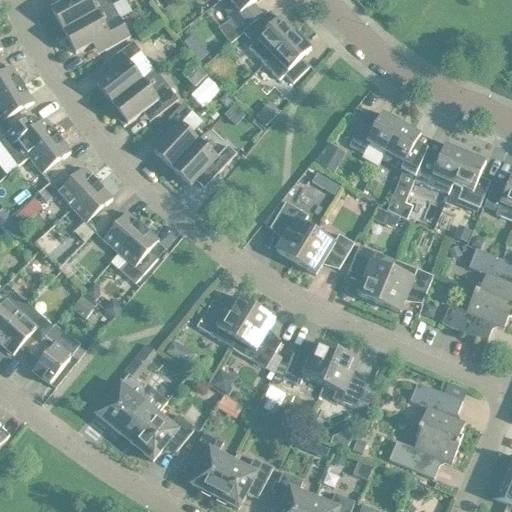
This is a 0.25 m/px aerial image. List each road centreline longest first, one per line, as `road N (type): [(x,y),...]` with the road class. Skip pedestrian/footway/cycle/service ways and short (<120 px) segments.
road 1 (residential): [(509,397),(368,339),(254,278),(114,159),(18,0)]
road 2 (residential): [(511,123),(381,63),(320,0)]
road 3 (residential): [(168,511),(60,439),(0,383)]
road 4 (residential): [(465,511),(509,397)]
